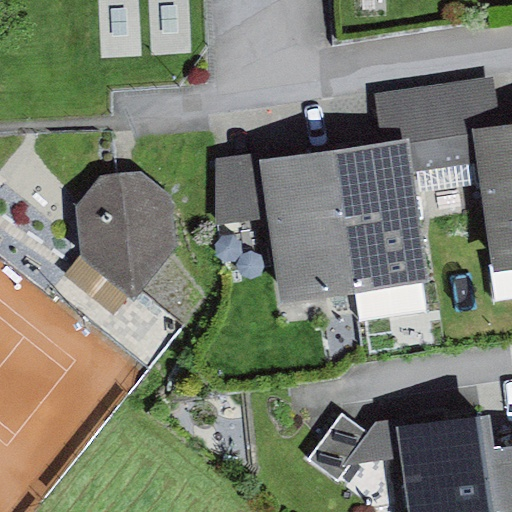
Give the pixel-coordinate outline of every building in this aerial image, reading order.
[(375,97),(384,155),(410,151),(414,175),(478,166),(474,139),(502,135),(494,79),(375,97)] [(511,133),(502,135),(474,139),(478,166),(495,279),(511,276),(511,133)] [(384,155),(336,161),(353,296),(428,286),(414,175),(410,151),(384,155)] [(271,220),(264,170),(261,157),(216,163),(216,227),(271,220)] [(336,161),(264,170),(271,220),(282,305),(353,296),(336,161)] [(102,179),(78,211),(80,260),(130,299),(136,306),(177,252),(175,202),(139,176),(102,179)] [(130,299),(80,260),(65,279),(114,318),(130,299)] [(342,416),(308,462),(338,483),(350,467),(371,437),(342,416)] [(397,432),(406,431),(405,420),(380,423),(371,437),(350,467),(400,461),(397,432)] [(491,420),(476,422),(491,511),(511,511),(511,454),(497,457),(491,420)] [(406,431),(397,432),(400,461),(406,511),(491,511),(476,422),(406,431)]
